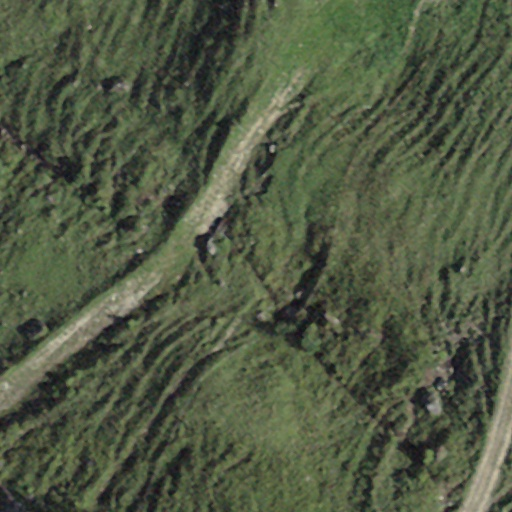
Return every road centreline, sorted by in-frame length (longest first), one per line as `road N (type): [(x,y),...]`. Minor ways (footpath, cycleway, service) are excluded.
road 1 (track): [(0,374),(130,274),(254,93),(340,0)]
road 2 (track): [(511,311),(489,426),(459,511)]
